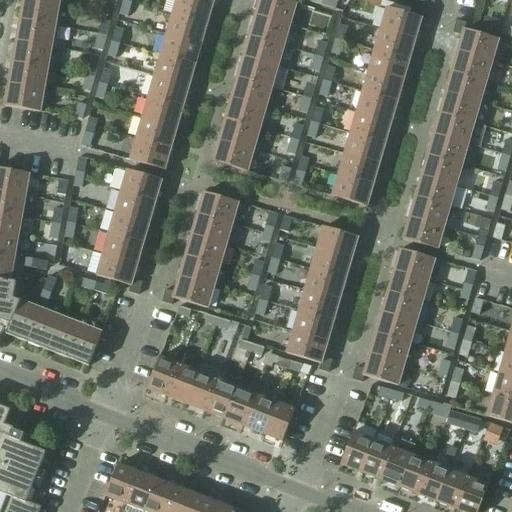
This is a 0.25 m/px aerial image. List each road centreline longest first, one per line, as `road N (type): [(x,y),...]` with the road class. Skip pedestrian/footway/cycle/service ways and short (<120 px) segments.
road 1 (tertiary): [(300,492),(107,416)]
road 2 (residential): [(300,492),(343,374)]
